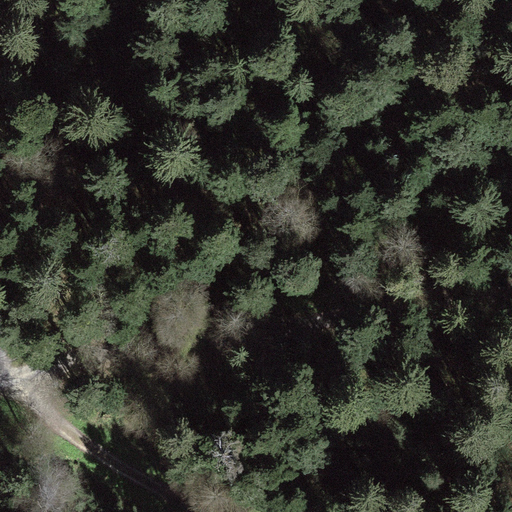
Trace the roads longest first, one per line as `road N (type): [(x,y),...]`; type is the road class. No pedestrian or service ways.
road 1 (track): [(511,307),(131,349),(0,389)]
road 2 (track): [(0,369),(6,388),(191,511)]
